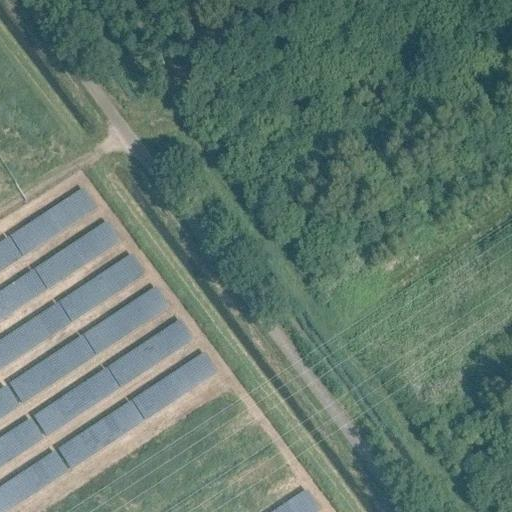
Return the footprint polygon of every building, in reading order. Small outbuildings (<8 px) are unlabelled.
[(49,211),(61,230),(94,211),(82,191),(49,211)] [(66,245),(77,267),(119,247),(108,224),(66,245)] [(133,332),(167,309),(130,255),(92,281),(106,302),(130,286),(139,300),(120,313),(133,332)] [(139,347),(153,367),(191,340),(178,320),(139,347)] [(205,356),(151,384),(162,405),(215,376),(205,356)]
